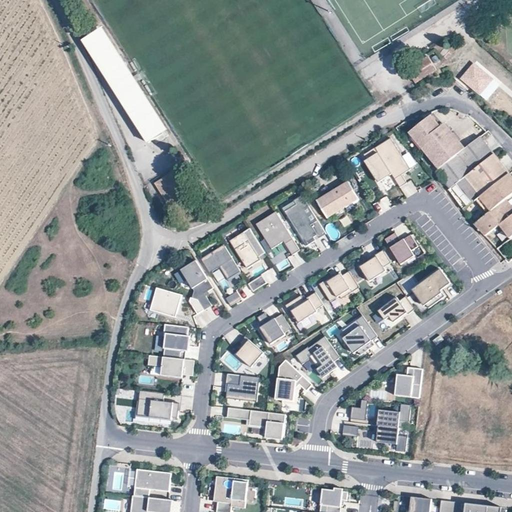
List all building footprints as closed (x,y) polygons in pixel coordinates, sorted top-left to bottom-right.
[(148,143),(169,130),(104,28),(83,40),(148,143)] [(436,69),(428,56),(407,69),(416,82),(436,69)] [(479,95),(493,79),(474,62),(460,79),(479,95)] [(446,80),(440,87),(447,92),(453,86),(446,80)] [(442,126),(443,125),(433,113),(430,115),(440,127),(442,126)] [(430,115),(409,133),(439,169),(460,152),(465,148),(459,141),(448,128),(445,130),(442,126),(440,127),(430,115)] [(471,143),(480,136),(481,135),(473,125),(463,133),(471,143)] [(450,126),(448,128),(459,141),(461,140),(450,126)] [(436,171),(450,189),(493,154),(480,136),(471,143),(465,148),(460,152),(439,169),(436,171)] [(412,170),(392,139),(376,149),(393,175),(401,188),(408,184),(403,176),(412,170)] [(376,148),(365,155),(368,160),(382,182),(393,175),(376,149),(376,148)] [(464,208),(508,173),(493,154),(450,189),(464,208)] [(382,182),(368,160),(366,162),(379,183),(382,182)] [(191,193),(177,170),(154,184),(168,207),(191,193)] [(462,209),(474,224),(505,198),(511,193),(511,178),(508,173),(464,208),(462,209)] [(358,199),(347,181),(316,200),(328,218),(358,199)] [(327,234),(303,196),(295,201),(297,204),(286,211),(307,246),(317,240),(315,237),(318,235),(320,238),(327,234)] [(374,204),(380,215),(393,208),(387,197),(374,204)] [(474,224),(485,236),(500,224),(511,215),(511,206),(505,198),(474,224)] [(286,211),(297,204),(295,201),(284,208),(286,211)] [(301,250),(276,211),(257,224),(266,239),(272,235),(279,245),(284,241),(287,240),(288,242),(286,244),(293,255),(301,250)] [(510,238),(511,236),(511,215),(500,224),(510,238)] [(266,253),(251,228),(231,240),(248,268),(261,260),(259,256),(266,253)] [(419,248),(412,236),(402,242),(397,233),(386,240),(399,261),(412,252),(419,248)] [(279,245),(272,235),(266,239),(272,249),(279,245)] [(240,270),(223,243),(200,258),(209,272),(219,266),(227,278),(240,270)] [(384,268),(392,263),(384,251),(376,255),(377,257),(360,267),(370,282),(387,272),(384,268)] [(402,266),(416,257),(412,252),(399,261),(402,266)] [(213,288),(196,260),(181,269),(193,289),(191,298),(198,299),(204,310),(212,305),(206,296),(204,293),(208,291),(213,288)] [(445,297),(441,291),(451,283),(441,269),(415,288),(429,308),(445,297)] [(177,275),(186,290),(191,287),(181,272),(177,275)] [(360,288),(350,272),(343,276),(338,279),(336,277),(335,275),(319,284),(331,302),(340,297),(342,300),(360,288)] [(253,291),(267,283),(262,275),(248,284),(253,291)] [(511,329),(511,287),(495,300),(480,310),(492,328),(511,329)] [(178,313),(182,294),(157,288),(152,311),(176,316),(177,312),(178,313)] [(241,298),(236,291),(225,298),(230,305),(241,298)] [(317,310),(324,306),(316,293),(304,300),(302,296),(286,306),(298,325),(318,312),(317,310)] [(204,310),(198,299),(191,298),(190,298),(189,301),(197,314),(204,310)] [(410,317),(417,312),(408,299),(401,304),(399,300),(380,314),(387,323),(391,319),(395,325),(409,315),(410,317)] [(284,333),(291,329),(282,314),(271,322),(266,313),(258,318),(263,326),(261,328),(271,345),(286,335),(284,333)] [(378,337),(363,317),(342,331),(346,337),(357,352),(360,356),(369,349),(367,345),(372,342),(378,337)] [(165,357),(187,360),(188,351),(191,352),(192,337),(190,336),(191,327),(167,324),(166,336),(168,337),(165,357)] [(305,340),(302,333),(296,337),(300,343),(305,340)] [(511,462),(511,334),(491,333),(479,460),(511,462)] [(440,335),(433,341),(436,345),(444,340),(440,335)] [(267,356),(246,337),(240,343),(244,346),(246,349),(243,353),(239,357),(254,371),(267,356)] [(340,358),(325,337),(309,349),(308,348),(296,356),(302,365),(311,359),(324,376),(333,369),(331,365),(334,363),(340,358)] [(357,352),(346,337),(343,339),(353,354),(357,352)] [(195,376),(197,361),(187,360),(165,357),(152,355),(151,365),(164,366),(163,375),(185,378),(185,375),(195,376)] [(313,385),(286,360),(279,367),(275,401),(282,401),(290,402),(295,399),(296,389),(300,385),(302,387),(307,392),(313,385)] [(419,398),(422,369),(407,367),(406,375),(397,374),(394,395),(419,398)] [(257,403),(260,378),(227,374),(226,384),(228,384),(226,399),(257,403)] [(297,406),(298,391),(302,387),(300,385),(296,389),(295,399),(290,402),(282,401),(282,405),(297,406)] [(178,410),(179,403),(163,401),(160,400),(161,392),(139,390),(138,400),(137,409),(150,411),(149,416),(171,419),(171,417),(177,417),(178,410)] [(137,409),(138,400),(136,400),(134,414),(149,416),(150,411),(137,409)] [(365,420),(367,400),(361,400),(361,405),(352,404),(350,419),(365,420)] [(398,428),(398,420),(408,421),(410,405),(401,404),(400,412),(379,410),(377,425),(378,426),(398,428)] [(285,438),(288,415),(231,408),(230,418),(253,421),(252,426),(270,428),(276,429),(275,437),(285,438)] [(357,437),(358,427),(343,425),(342,435),(357,437)] [(398,428),(378,426),(376,442),(396,445),(395,451),(405,452),(407,436),(397,435),(398,428)] [(275,437),(276,429),(270,428),(269,438),(285,440),(285,438),(275,437)] [(170,492),(172,473),(137,469),(137,471),(135,488),(134,496),(149,498),(150,489),(150,486),(154,487),(154,490),(170,492)] [(135,488),(137,471),(128,470),(126,487),(135,488)] [(216,500),(214,511),(229,511),(230,506),(244,508),(247,480),(216,477),(213,500),(216,500)] [(347,501),(348,492),(323,489),(320,511),(340,511),(342,500),(347,501)] [(395,501),(396,495),(383,493),(381,510),(394,511),(395,501)] [(166,511),(168,500),(149,498),(134,496),(133,496),(130,511),(166,511)] [(430,511),(433,499),(412,497),(410,511),(430,511)] [(174,511),(176,501),(168,500),(166,511),(174,511)] [(502,511),(503,509),(503,508),(442,500),(440,511),(502,511)]
